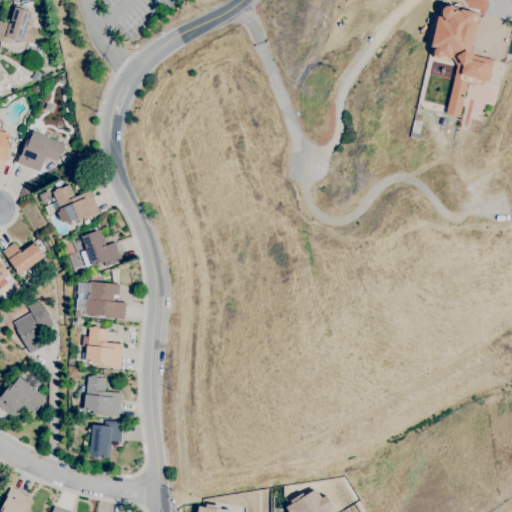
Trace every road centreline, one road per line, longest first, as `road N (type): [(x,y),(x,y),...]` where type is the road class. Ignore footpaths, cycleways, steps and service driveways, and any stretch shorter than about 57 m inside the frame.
road 1 (tertiary): [(160,511),(149,389),(156,293),(116,166),(114,116)]
road 2 (residential): [(158,494),(72,479),(0,445)]
road 3 (residential): [(260,43),(308,164)]
road 4 (tertiary): [(133,71),(242,0)]
